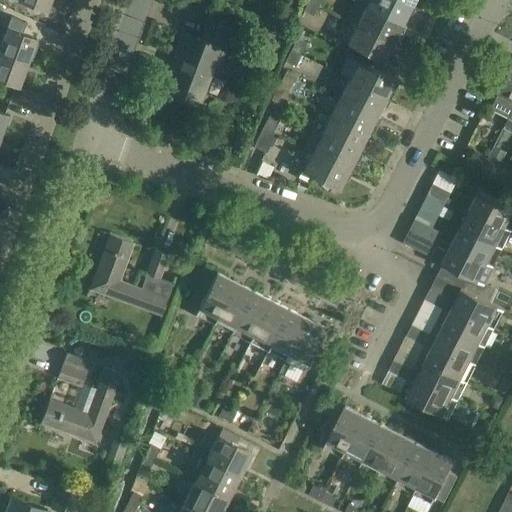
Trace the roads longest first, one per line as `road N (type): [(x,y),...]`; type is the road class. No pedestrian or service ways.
road 1 (residential): [(355,228),(385,213),(481,25),(511,1)]
road 2 (residential): [(355,228),(91,138)]
road 3 (residential): [(92,0),(0,255)]
road 4 (unclassified): [(0,390),(91,138)]
road 5 (residential): [(372,369),(410,295),(409,271),(367,247),(355,228)]
road 6 (unclassified): [(91,138),(139,0)]
